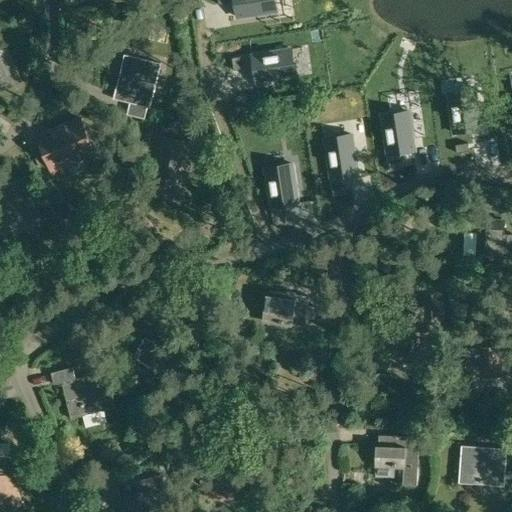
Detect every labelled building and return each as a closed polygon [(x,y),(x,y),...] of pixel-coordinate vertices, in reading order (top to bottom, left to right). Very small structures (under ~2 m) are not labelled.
[(273,0),(234,0),(235,13),(274,9),(273,0)] [(289,40),(250,43),(253,70),(292,67),(289,40)] [(0,90),(22,80),(4,42),(0,44),(0,90)] [(127,114),(143,118),(146,106),(150,107),(160,62),(124,53),(113,98),(129,102),(127,114)] [(240,56),(232,57),(234,69),(241,68),(240,56)] [(481,84),(454,88),(460,127),(487,123),(481,84)] [(413,106),(386,110),(392,149),(419,145),(413,106)] [(37,135),(52,170),(94,152),(79,117),(37,135)] [(179,124),(169,122),(167,131),(177,133),(179,124)] [(351,134),(324,139),(330,177),(357,173),(351,134)] [(153,183),(176,188),(186,142),(168,138),(163,136),(159,152),(160,152),(153,183)] [(467,143),(456,145),(457,152),(468,150),(467,143)] [(401,161),(388,162),(389,170),(402,169),(401,161)] [(282,164),(255,167),(260,206),(287,203),(282,164)] [(0,231),(0,227),(39,211),(25,176),(0,186),(0,233),(1,234),(0,231)] [(344,185),(332,187),(334,196),(345,194),(344,185)] [(284,215),(273,216),(273,224),(285,222),(284,215)] [(511,220),(480,220),(479,255),(511,256),(511,220)] [(398,306),(397,356),(427,356),(428,321),(445,322),(445,288),(417,288),(417,306),(398,306)] [(262,321),(304,327),(305,318),(314,319),(315,307),(307,306),(309,297),(296,295),(296,292),(286,290),(286,293),(268,291),(267,295),(265,295),(262,321)] [(134,357),(169,376),(175,365),(179,366),(191,348),(168,334),(160,346),(144,337),(134,357)] [(476,378),(476,381),(483,381),(483,378),(500,377),(500,369),(502,369),(500,345),(498,346),(464,349),(466,379),(476,378)] [(62,382),(71,418),(115,407),(106,370),(75,378),(72,366),(51,372),(54,384),(62,382)] [(402,485),(416,485),(418,437),(378,435),(378,446),(376,446),(375,466),(403,467),(402,485)] [(459,482),(504,486),(507,448),(461,445),(459,482)] [(0,510),(15,510),(16,474),(11,473),(11,456),(0,456),(0,510)] [(218,490),(233,499),(244,479),(219,464),(216,470),(211,468),(199,489),(213,498),(218,490)] [(119,498),(122,511),(156,511),(150,489),(164,485),(160,473),(134,480),(138,492),(119,498)] [(393,487),(395,502),(406,501),(404,486),(393,487)]
